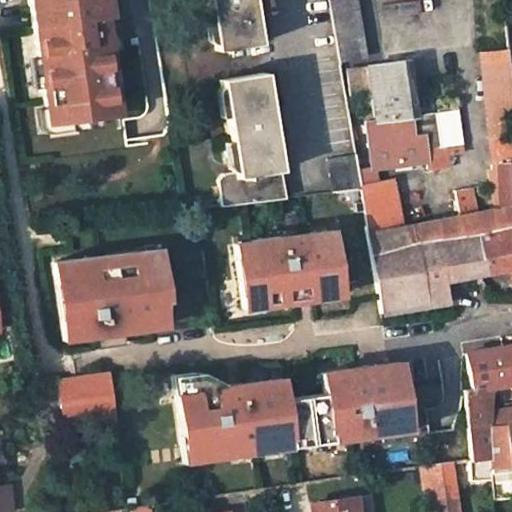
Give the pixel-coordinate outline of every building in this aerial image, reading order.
[(119,113),(105,17),(110,16),(107,0),(28,0),(32,28),(34,27),(49,124),(119,113)] [(253,0),(207,0),(216,49),(260,41),(253,0)] [(365,54),(355,0),(327,0),(338,58),(365,54)] [(403,59),(368,65),(349,68),(352,98),(372,96),(374,118),(365,119),(367,141),(392,138),(392,141),(425,136),(425,133),(412,134),(410,116),(403,59)] [(281,169),(264,69),(220,77),(234,169),(222,170),(216,178),(219,202),(254,198),(283,195),(278,169),(281,169)] [(427,114),(410,116),(412,134),(425,133),(426,133),(427,114)] [(357,120),(349,121),(353,147),(361,146),(357,120)] [(392,141),(395,163),(426,159),(425,136),(392,141)] [(335,189),(360,187),(356,161),(354,153),(327,157),(333,189),(335,189)] [(498,182),(511,179),(511,158),(496,162),(498,182)] [(368,159),(356,161),(360,187),(360,188),(372,186),(368,159)] [(511,179),(498,182),(500,208),(511,205),(511,179)] [(388,197),(386,183),(372,186),(360,188),(363,202),(388,197)] [(363,202),(360,188),(360,187),(335,189),(347,258),(372,254),(368,233),(365,215),(363,202)] [(306,275),(296,211),(292,211),(290,194),(283,195),(254,198),(257,218),(254,218),(264,281),(306,275)] [(390,210),(388,197),(363,202),(365,215),(390,210)] [(511,205),(500,208),(368,233),(372,254),(419,245),(479,233),(511,227),(511,205)] [(186,207),(169,210),(173,232),(190,229),(186,207)] [(511,227),(479,233),(486,271),(509,267),(511,266),(511,227)] [(479,233),(419,245),(428,305),(447,301),(443,279),(486,271),(479,233)] [(153,234),(76,247),(76,251),(81,280),(82,290),(113,286),(159,279),(153,234)] [(372,254),(347,258),(355,308),(381,303),(382,312),(428,305),(419,245),(372,254)] [(81,280),(76,251),(66,253),(63,258),(66,278),(70,282),(81,280)] [(82,290),(84,297),(114,293),(113,286),(82,290)] [(511,343),(465,351),(473,389),(462,391),(470,456),(490,454),(487,424),(489,424),(491,409),(493,387),(511,383),(511,343)] [(274,382),(269,346),(259,347),(254,348),(259,385),(274,382)] [(186,381),(197,460),(232,455),(230,440),(235,438),(238,454),(257,452),(247,386),(205,392),(203,379),(186,381)] [(108,385),(93,386),(96,413),(111,411),(108,385)] [(511,405),(491,409),(489,424),(511,421),(511,405)] [(493,498),(511,495),(511,421),(489,424),(487,424),(490,454),(491,464),(493,498)] [(472,467),(491,464),(490,454),(470,456),(452,459),(454,474),(473,471),(472,467)] [(459,511),(454,474),(452,459),(420,464),(426,511),(459,511)] [(0,507),(12,506),(9,482),(0,483),(0,507)] [(310,504),(310,511),(358,511),(356,497),(310,504)]
